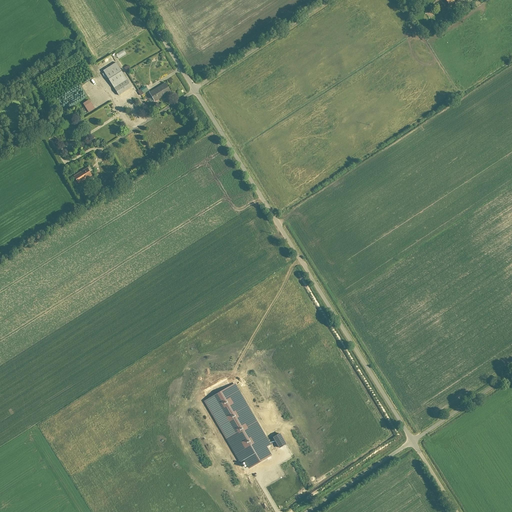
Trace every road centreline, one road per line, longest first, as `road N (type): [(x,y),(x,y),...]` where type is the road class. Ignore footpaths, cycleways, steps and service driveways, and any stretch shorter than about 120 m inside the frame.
road 1 (unclassified): [(138,0),(412,442)]
road 2 (unclassified): [(308,511),(412,442)]
road 3 (unclassified): [(412,442),(511,375)]
